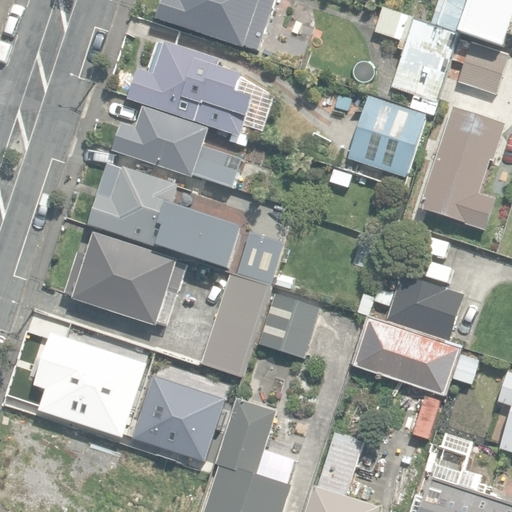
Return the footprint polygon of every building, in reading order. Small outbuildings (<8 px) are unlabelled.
[(253,55),(316,76),(320,63),(306,59),(308,53),(312,42),(284,33),(292,10),(277,5),(278,0),(162,0),(155,20),(247,51),(248,47),(255,49),(253,55)] [(440,0),(433,24),(462,33),(472,0),(440,0)] [(511,0),(473,0),(463,33),(507,47),(511,29),(511,0)] [(377,33),(408,43),(416,19),(385,9),(377,33)] [(412,108),(436,115),(462,35),(416,20),(394,87),(417,95),(412,108)] [(456,61),(466,65),(473,43),(463,40),(456,61)] [(132,101),(244,136),(253,107),(250,106),(253,97),(241,93),(246,76),(222,68),(224,61),(167,43),(167,45),(161,43),(152,73),(141,70),(132,101)] [(462,82),(499,94),(511,56),(474,44),(462,82)] [(351,159),(410,179),(430,116),(371,96),(351,159)] [(197,175),(236,188),(241,172),(202,159),(212,129),(146,107),(140,128),(125,123),(116,152),(196,179),(197,175)] [(421,208),(488,231),(499,200),(483,195),(506,125),(455,108),(421,208)] [(246,158),(263,163),(266,152),(250,147),(246,158)] [(91,226),(234,270),(248,232),(175,211),(183,186),(111,165),(91,226)] [(68,294),(170,328),(190,267),(180,263),(181,260),(98,233),(90,255),(82,252),(68,294)] [(204,365),(245,378),(274,286),(233,273),(204,365)] [(368,371),(448,396),(474,316),(461,312),(464,300),(430,290),(417,332),(371,317),(355,366),(359,367),(356,377),(365,380),(368,371)] [(370,314),(376,295),(364,291),(358,310),(370,314)] [(324,309),(280,297),(263,346),(308,360),(324,309)] [(354,361),(367,320),(345,312),(332,354),(354,361)] [(59,416),(108,432),(132,359),(55,334),(38,386),(49,390),(47,396),(41,399),(51,420),(59,416)] [(454,378),(474,385),(483,360),(463,353),(454,378)] [(134,436),(205,459),(227,392),(156,369),(134,436)] [(511,419),(502,449),(511,451),(511,371),(511,372),(501,403),(511,406),(511,419)] [(414,434),(430,440),(442,402),(427,397),(414,434)] [(284,511),(294,485),(260,474),(281,412),(240,398),(217,465),(223,467),(207,511),(284,511)] [(96,511),(119,448),(31,417),(7,485),(85,511),(96,511)] [(308,511),(382,511),(383,508),(349,496),(367,443),(339,434),(321,487),(318,486),(308,511)] [(424,511),(511,511),(511,504),(436,479),(424,511)]
